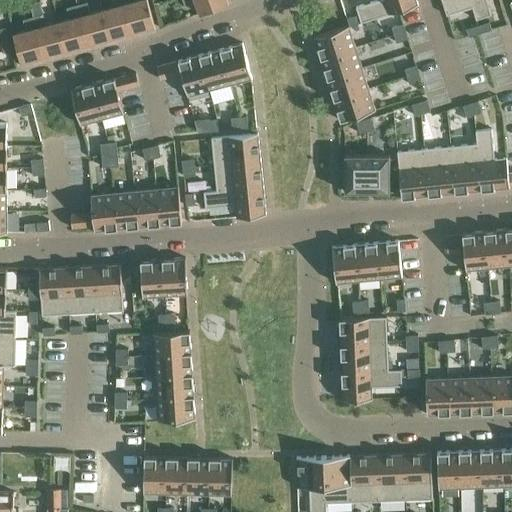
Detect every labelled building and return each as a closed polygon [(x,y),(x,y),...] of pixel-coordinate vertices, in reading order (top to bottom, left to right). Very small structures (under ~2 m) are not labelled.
[(109,42),(101,9),(90,12),(86,0),(84,0),(75,2),(88,48),(109,42)] [(109,42),(131,36),(121,0),(111,0),(113,6),(101,9),(109,42)] [(121,0),(131,36),(154,30),(146,0),(135,0),(133,1),(132,0),(121,0)] [(230,0),(181,0),(183,4),(194,0),(199,13),(231,1),(230,0)] [(374,0),(355,6),(358,14),(360,21),(360,22),(376,17),(417,4),(415,0),(374,0)] [(470,0),(441,0),(443,7),(446,14),(471,6),(472,6),(470,0)] [(470,0),(472,6),(471,6),(475,19),(491,14),(486,0),(470,0)] [(66,54),(88,48),(75,2),(66,5),(69,18),(57,21),(66,54)] [(66,54),(57,21),(46,24),(42,11),(32,14),(44,60),(66,54)] [(21,66),(44,60),(32,14),(22,17),(25,30),(12,33),(21,66)] [(358,14),(346,18),(348,25),(360,21),(358,14)] [(488,21),(477,24),(479,32),(491,29),(488,21)] [(402,23),(390,27),(393,34),(405,30),(402,23)] [(477,24),(465,28),(468,36),(479,32),(477,24)] [(348,25),(313,35),(320,57),(355,46),(348,25)] [(405,30),(393,34),(395,42),(407,38),(405,30)] [(8,38),(0,39),(0,40),(3,51),(11,49),(8,38)] [(251,78),(242,42),(220,48),(229,84),(251,78)] [(355,46),(320,57),(326,78),(361,67),(355,46)] [(229,84),(220,48),(199,54),(208,89),(229,84)] [(208,89),(199,54),(177,59),(178,60),(181,73),(187,95),(208,89)] [(181,73),(178,60),(156,66),(160,78),(181,73)] [(415,64),(404,68),(406,75),(417,72),(415,64)] [(361,67),(326,78),(333,98),(368,87),(361,67)] [(138,84),(135,72),(114,77),(117,90),(138,84)] [(417,72),(406,75),(408,83),(420,79),(417,72)] [(123,112),(117,90),(114,77),(113,77),(92,83),(102,118),(123,112)] [(102,118),(92,83),(70,88),(80,124),(102,118)] [(368,87),(333,98),(340,120),(375,109),(368,87)] [(429,110),(426,99),(418,101),(422,112),(429,110)] [(481,111),(477,100),(469,102),(473,114),(481,111)] [(422,112),(418,101),(411,103),(414,115),(422,112)] [(473,114),(469,102),(462,105),(465,116),(473,114)] [(30,104),(18,107),(21,115),(32,112),(30,104)] [(247,127),(246,115),(238,116),(239,128),(247,127)] [(239,128),(238,116),(230,116),(231,128),(239,128)] [(374,127),(370,116),(363,118),(366,130),(374,127)] [(217,130),(216,118),(208,119),(209,131),(217,130)] [(366,130),(363,118),(355,121),(359,132),(366,130)] [(508,186),(507,173),(506,157),(494,158),(491,128),(475,130),(476,143),(480,189),(508,187),(508,186)] [(260,160),(257,132),(210,137),(213,164),(260,160)] [(108,153),(107,141),(99,142),(100,154),(108,153)] [(116,152),(115,141),(107,141),(108,153),(116,152)] [(480,189),(476,143),(449,145),(454,192),(480,189)] [(160,155),(157,144),(149,146),(152,157),(160,155)] [(454,192),(449,145),(423,148),(427,194),(454,192)] [(152,157),(149,146),(141,148),(145,159),(152,157)] [(427,194),(423,148),(396,150),(401,197),(427,194)] [(118,164),(116,152),(108,153),(110,165),(118,164)] [(110,165),(108,153),(100,154),(102,166),(110,165)] [(366,191),(366,154),(344,154),(344,190),(366,191)] [(389,191),(389,154),(366,154),(366,191),(389,191)] [(42,157),(30,159),(31,167),(43,165),(42,157)] [(194,166),(193,158),(181,159),(182,167),(194,166)] [(262,186),(260,160),(213,164),(216,190),(262,186)] [(43,165),(31,167),(32,174),(44,173),(43,165)] [(194,174),(194,166),(182,167),(183,175),(194,174)] [(181,221),(177,185),(155,187),(159,224),(181,221)] [(265,213),(262,186),(216,190),(203,191),(204,207),(234,204),(235,216),(265,213)] [(45,187),(33,188),(34,196),(46,195),(45,187)] [(159,224),(155,187),(134,189),(137,226),(159,224)] [(137,226),(134,189),(112,191),(116,228),(137,226)] [(116,228),(112,191),(90,193),(92,212),(93,225),(93,230),(116,228)] [(194,204),(192,192),(184,193),(185,205),(194,204)] [(93,225),(92,212),(70,214),(71,227),(93,225)] [(48,220),(36,222),(37,230),(49,229),(48,220)] [(508,265),(504,228),(483,231),(486,267),(508,265)] [(486,267),(483,231),(461,233),(465,269),(486,267)] [(401,276),(398,240),(398,239),(376,241),(380,278),(401,276)] [(380,278),(376,241),(355,243),(358,280),(380,278)] [(358,280),(355,243),(331,246),(332,257),(335,282),(337,282),(357,280),(358,280)] [(187,293),(186,277),(185,257),(181,257),(162,258),(164,295),(185,293),(187,293)] [(164,295),(162,258),(140,260),(140,261),(142,296),(164,295)] [(123,310),(120,263),(92,264),(95,311),(123,310)] [(95,311),(92,264),(66,266),(69,313),(95,311)] [(69,313),(66,266),(38,267),(39,281),(40,289),(40,297),(41,314),(69,313)] [(39,281),(27,282),(28,290),(40,289),(39,281)] [(40,289),(28,290),(28,298),(40,297),(40,289)] [(405,310),(404,298),(396,299),(397,311),(405,310)] [(367,299),(359,300),(360,312),(368,311),(367,299)] [(360,312),(359,300),(351,301),(353,313),(360,312)] [(492,313),(491,300),(483,301),(484,313),(492,313)] [(500,312),(499,301),(499,300),(491,300),(492,313),(500,312)] [(0,311),(0,337),(15,337),(15,310),(5,310),(5,312),(0,311)] [(36,310),(28,310),(29,322),(37,322),(36,315),(36,310)] [(166,325),(165,312),(157,313),(158,325),(166,325)] [(174,324),(173,312),(165,312),(166,325),(174,324)] [(386,342),(385,316),(374,316),(366,316),(346,317),(340,317),(338,317),(339,344),(386,342)] [(108,322),(96,323),(96,331),(108,330),(108,328),(108,322)] [(81,324),(69,325),(69,333),(82,332),(81,324)] [(54,326),(42,326),(42,334),(54,334),(54,326)] [(189,329),(188,329),(181,330),(160,331),(152,332),(154,354),(190,352),(189,329)] [(417,334),(407,334),(405,334),(405,343),(418,342),(418,341),(417,334)] [(498,346),(496,334),(488,335),(490,347),(498,346)] [(490,347),(488,335),(480,335),(482,347),(490,347)] [(0,337),(0,362),(4,363),(4,365),(14,365),(15,338),(15,337),(0,337)] [(454,350),(453,338),(445,339),(446,351),(454,350)] [(446,351),(445,339),(437,340),(438,352),(446,351)] [(387,369),(386,342),(339,344),(340,370),(387,369)] [(418,350),(418,342),(405,343),(406,350),(418,350)] [(127,348),(115,347),(115,355),(127,356),(127,348)] [(192,373),(190,352),(154,354),(155,376),(192,373)] [(127,356),(115,355),(115,363),(127,364),(127,356)] [(26,357),(25,365),(37,366),(38,358),(26,357)] [(25,365),(25,373),(37,374),(37,366),(25,365)] [(400,368),(387,369),(340,370),(341,399),(354,398),(371,398),(371,386),(374,386),(401,384),(401,376),(400,368)] [(419,376),(418,368),(406,368),(407,376),(419,376)] [(193,395),(192,373),(155,376),(156,397),(193,395)] [(511,373),(490,374),(492,411),(511,410),(511,373)] [(492,411),(490,374),(469,375),(470,412),(492,411)] [(470,412),(469,375),(447,376),(449,413),(470,412)] [(449,413),(447,376),(425,377),(425,397),(426,413),(426,414),(449,413)] [(114,391),(114,399),(126,399),(126,391),(114,391)] [(194,417),(193,395),(156,397),(157,420),(194,417)] [(25,399),(24,407),(36,407),(37,399),(25,399)] [(114,399),(114,407),(126,407),(126,399),(114,399)] [(24,407),(24,415),(36,415),(36,407),(24,407)] [(511,447),(501,448),(502,485),(511,484),(511,447)] [(502,485),(501,448),(479,449),(481,486),(502,485)] [(481,486),(479,449),(458,450),(459,487),(481,486)] [(459,487),(458,450),(436,451),(436,454),(437,487),(438,487),(459,487)] [(430,451),(403,452),(404,499),(432,498),(430,451)] [(404,499),(403,452),(382,453),(376,453),(378,500),(404,499)] [(378,500),(376,453),(349,454),(350,501),(378,500)] [(350,501),(349,454),(323,455),(325,502),(326,502),(350,501)] [(165,492),(166,455),(165,455),(143,455),(143,492),(165,492)] [(187,493),(188,456),(166,455),(165,492),(187,493)] [(325,502),(323,455),(295,456),(296,476),(297,486),(309,485),(309,493),(309,511),(325,511),(326,502),(325,502)] [(208,493),(209,456),(188,456),(187,493),(208,493)] [(231,494),(232,457),(209,456),(208,493),(231,494)] [(78,479),(95,479),(96,457),(79,457),(78,479)] [(59,489),(47,489),(47,511),(59,511),(59,489)]
